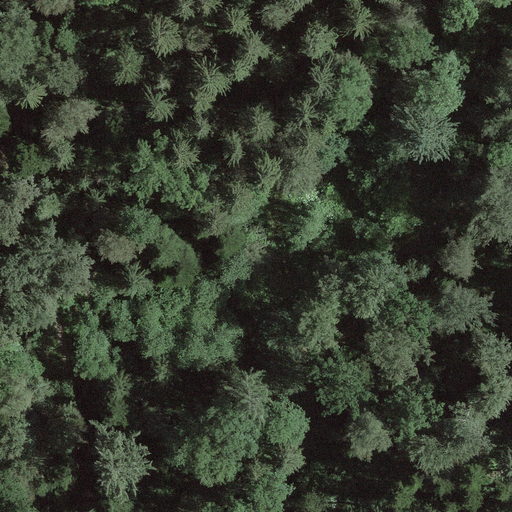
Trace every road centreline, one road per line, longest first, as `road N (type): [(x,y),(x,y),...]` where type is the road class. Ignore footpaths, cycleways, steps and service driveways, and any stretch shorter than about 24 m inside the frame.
road 1 (track): [(268,511),(357,303),(511,154)]
road 2 (track): [(311,399),(281,268),(246,0)]
road 3 (track): [(0,217),(27,239),(53,290),(95,511)]
